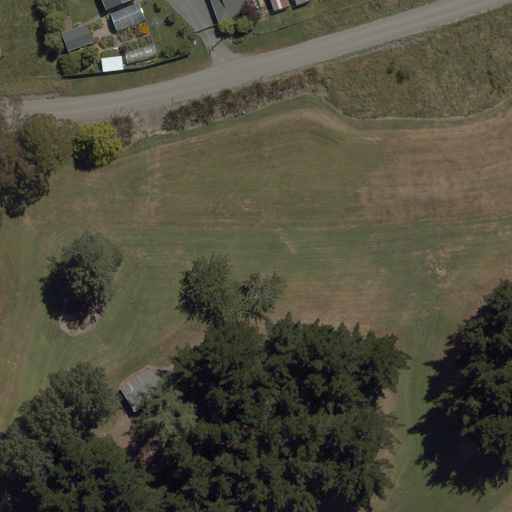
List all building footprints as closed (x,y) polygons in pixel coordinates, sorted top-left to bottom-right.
[(98,0),(104,16),(137,4),(135,0),(98,0)] [(208,0),(217,25),(268,7),(265,0),(208,0)] [(88,27),(62,37),(72,61),(97,50),(88,27)] [(155,45),(101,58),(105,76),(159,63),(155,45)] [(168,391),(150,366),(119,388),(137,413),(168,391)]
